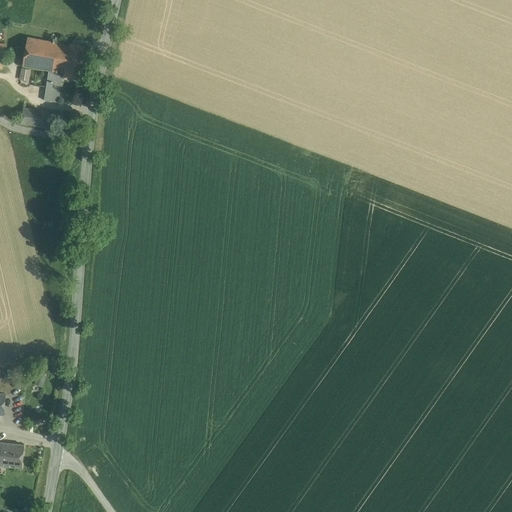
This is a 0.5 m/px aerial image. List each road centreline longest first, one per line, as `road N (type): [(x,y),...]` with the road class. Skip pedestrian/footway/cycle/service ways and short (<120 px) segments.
road 1 (secondary): [(87,143),(72,365),(56,450)]
road 2 (secondary): [(116,0),(87,143)]
